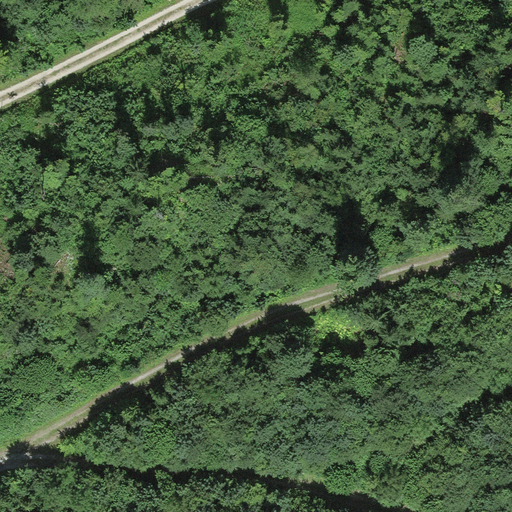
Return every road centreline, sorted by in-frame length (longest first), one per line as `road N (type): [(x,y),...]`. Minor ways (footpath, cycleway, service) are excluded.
road 1 (track): [(511,238),(250,322),(8,461)]
road 2 (track): [(0,465),(142,465),(253,477),(388,511)]
road 3 (track): [(195,0),(0,94)]
